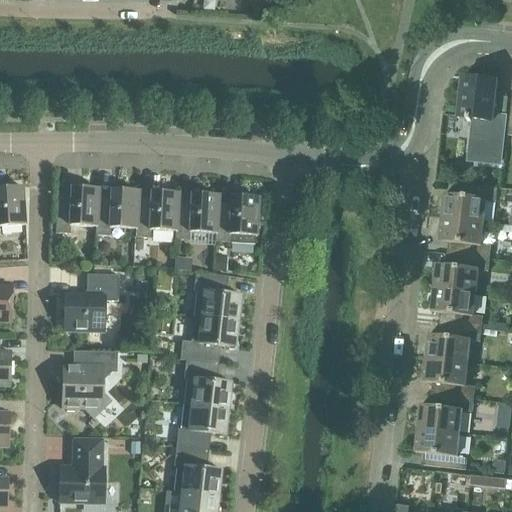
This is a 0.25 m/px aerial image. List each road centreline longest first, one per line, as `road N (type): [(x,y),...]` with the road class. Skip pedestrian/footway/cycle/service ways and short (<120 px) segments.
road 1 (residential): [(44,142),(32,511)]
road 2 (residential): [(383,511),(413,242),(414,194),(395,163)]
road 3 (residential): [(247,511),(286,159)]
road 4 (unclassified): [(286,159),(44,142)]
road 5 (unclassified): [(511,46),(461,44),(436,54),(414,135),(395,163)]
road 6 (residential): [(0,7),(178,14)]
